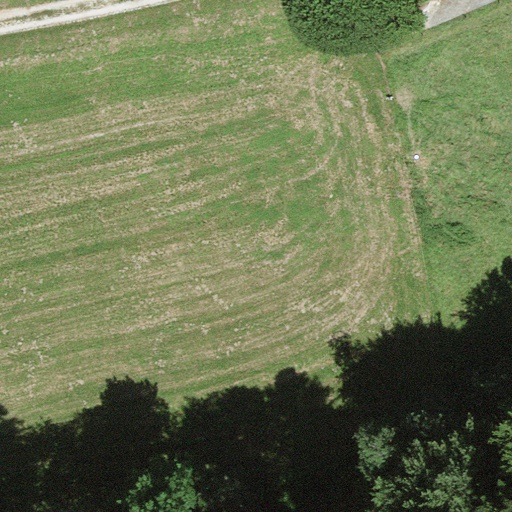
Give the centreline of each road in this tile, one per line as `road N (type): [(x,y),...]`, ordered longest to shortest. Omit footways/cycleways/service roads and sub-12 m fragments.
road 1 (track): [(0,37),(180,0)]
road 2 (track): [(382,58),(511,1)]
